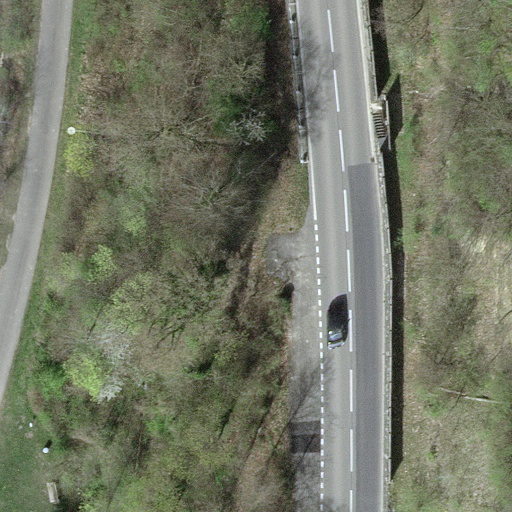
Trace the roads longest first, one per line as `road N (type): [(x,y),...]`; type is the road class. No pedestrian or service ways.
road 1 (secondary): [(346,511),(346,259),(323,0)]
road 2 (unclassified): [(61,0),(52,122),(0,375)]
